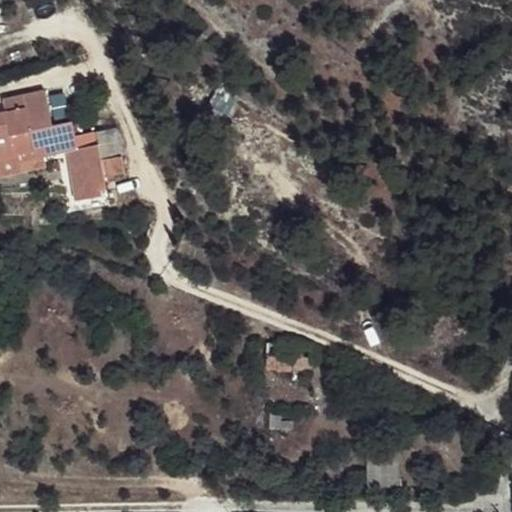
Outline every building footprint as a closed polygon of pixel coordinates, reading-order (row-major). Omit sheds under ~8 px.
[(44,156),(68,151),(76,200),(108,194),(105,182),(104,175),(113,173),(124,172),(117,128),(96,132),(98,144),(78,148),(76,136),(72,121),(52,125),(45,91),(2,100),(5,112),(0,113),(0,160),(16,157),(16,153),(34,149),(36,158),(44,156)] [(96,132),(76,136),(78,148),(98,144),(96,132)] [(0,160),(0,176),(46,166),(44,156),(36,158),(34,149),(16,153),(16,157),(0,160)] [(114,180),(113,173),(104,175),(105,182),(114,180)] [(369,487),(375,487),(374,452),(390,452),(390,444),(367,446),(369,487)] [(374,452),(375,487),(400,486),(398,444),(390,444),(390,452),(374,452)]
